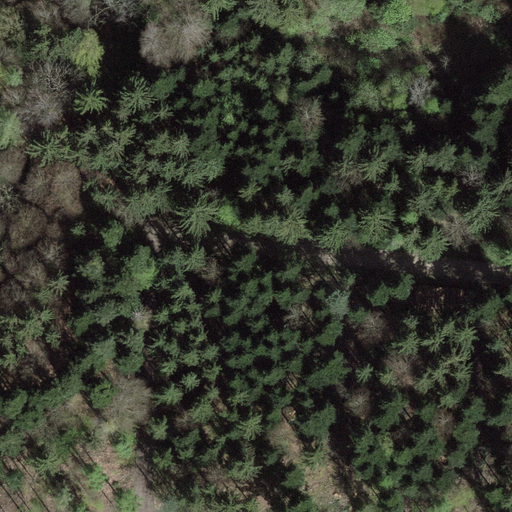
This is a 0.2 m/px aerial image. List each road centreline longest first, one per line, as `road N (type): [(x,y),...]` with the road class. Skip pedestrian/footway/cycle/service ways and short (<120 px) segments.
road 1 (track): [(0,212),(167,223),(511,279)]
road 2 (track): [(167,223),(156,511)]
